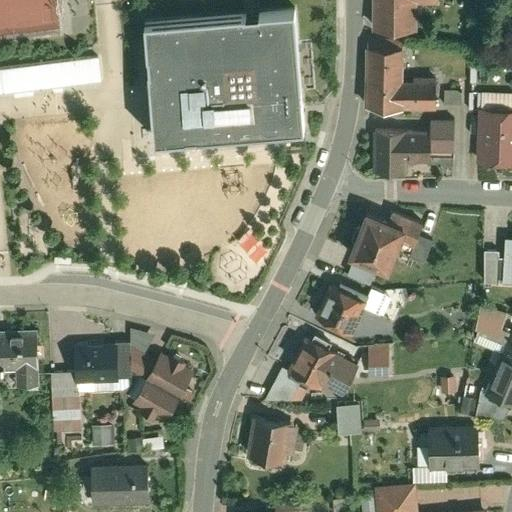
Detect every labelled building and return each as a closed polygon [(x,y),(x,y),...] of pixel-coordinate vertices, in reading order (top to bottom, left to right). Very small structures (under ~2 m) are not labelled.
[(437,0),(370,0),(371,29),(415,29),(415,1),(438,2),(437,0)] [(291,11),(144,23),(154,138),(301,125),(291,11)] [(511,18),(499,30),(511,45),(511,18)] [(402,48),(363,48),(364,107),(435,107),(435,75),(410,75),(410,78),(402,78),(402,48)] [(99,54),(0,66),(0,90),(103,78),(99,54)] [(511,109),(476,108),(474,161),(511,162),(511,109)] [(427,126),(427,153),(427,158),(453,158),(454,117),(427,117),(427,126)] [(427,126),(370,125),(370,170),(406,171),(406,152),(427,153),(427,126)] [(388,217),(365,208),(347,253),(352,255),(376,265),(387,269),(399,241),(412,246),(417,234),(422,221),(392,208),(388,217)] [(431,240),(417,234),(412,246),(407,258),(422,264),(431,240)] [(511,236),(505,236),(504,257),(502,280),(511,280),(511,236)] [(502,280),(504,257),(498,256),(498,250),(482,249),(481,278),(502,280)] [(367,287),(376,265),(352,255),(343,278),(367,287)] [(333,282),(329,280),(313,312),(317,314),(315,317),(346,333),(348,330),(352,332),(367,303),(368,300),(364,298),(365,295),(334,279),(333,282)] [(371,284),(365,295),(364,298),(368,300),(367,303),(372,306),(381,289),(371,284)] [(381,289),(372,306),(371,309),(391,319),(406,288),(381,289)] [(474,332),(503,344),(508,332),(499,328),(504,315),(480,305),(475,318),(474,332)] [(129,340),(129,346),(141,352),(151,333),(129,326),(129,340)] [(34,327),(0,327),(0,368),(13,368),(13,383),(36,382),(35,355),(42,355),(42,341),(35,341),(34,327)] [(306,333),(288,368),(299,374),(319,384),(322,377),(345,389),(359,360),(327,344),(330,338),(314,329),(311,335),(306,333)] [(511,333),(508,332),(503,344),(483,392),(511,404),(511,333)] [(113,340),(113,342),(114,375),(130,375),(130,369),(129,346),(129,340),(113,340)] [(75,371),(75,379),(114,378),(114,375),(113,342),(74,343),(75,371)] [(190,375),(193,369),(183,363),(167,355),(157,350),(153,358),(141,352),(129,346),(130,369),(144,376),(129,403),(166,422),(179,396),(188,400),(199,380),(190,375)] [(387,347),(366,347),(366,376),(387,376),(387,347)] [(299,374),(288,368),(283,365),(266,396),(288,398),(299,374)] [(75,371),(48,371),(49,395),(75,395),(75,379),(75,371)] [(453,395),(452,378),(439,378),(439,395),(453,395)] [(473,410),(475,395),(462,392),(459,408),(473,410)] [(359,399),(332,400),(333,434),(360,433),(359,399)] [(248,416),(244,455),(284,459),(285,449),(292,450),(296,422),(248,416)] [(377,420),(362,420),(363,433),(377,433),(377,420)] [(115,423),(89,424),(90,446),(116,445),(115,423)] [(475,469),(474,425),(427,425),(427,468),(427,469),(475,469)] [(162,450),(161,435),(127,437),(128,452),(162,450)] [(145,461),(90,462),(90,504),(145,504),(145,461)] [(427,469),(427,468),(410,468),(410,482),(427,482),(427,469)] [(486,511),(486,509),(450,511),(416,511),(414,483),(373,487),(374,495),(359,496),(360,511),(486,511)] [(309,511),(309,502),(274,503),(273,511),(309,511)]
